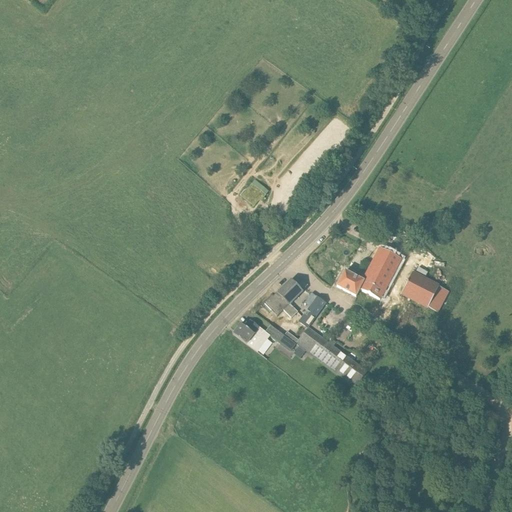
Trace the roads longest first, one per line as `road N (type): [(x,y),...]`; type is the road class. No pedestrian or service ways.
road 1 (unclassified): [(487,511),(503,435),(496,404),(332,297),(287,258)]
road 2 (tertiary): [(287,258),(358,178),(474,0)]
road 3 (tertiary): [(109,511),(194,353),(287,258)]
